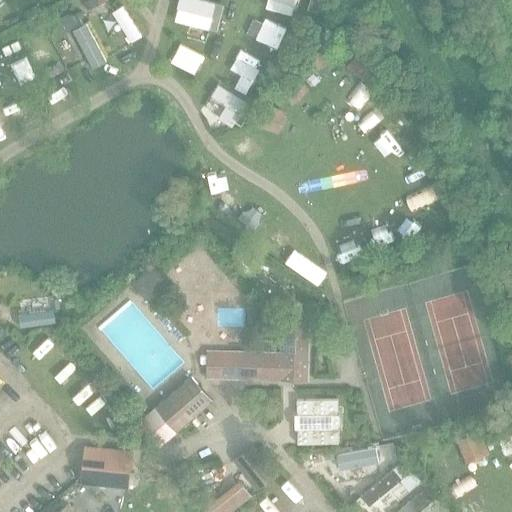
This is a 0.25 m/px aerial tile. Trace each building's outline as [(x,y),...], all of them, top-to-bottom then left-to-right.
[(303,50),(318,69),(336,55),(322,36),(303,50)] [(345,66),(364,81),(380,62),(361,47),(345,66)] [(275,87),(291,105),(309,89),(293,71),(275,87)] [(255,125),(277,133),(286,112),(264,103),(255,125)] [(206,377),(305,380),(306,317),(280,316),(279,352),(207,350),(206,377)] [(190,375),(138,421),(160,446),(175,433),(212,400),(190,375)] [(337,399),(296,399),(296,415),(298,415),(299,428),(297,428),(297,443),(338,443),(338,429),(342,429),(342,414),(337,414),(337,399)] [(232,459),(257,490),(277,474),(251,443),(232,459)] [(128,477),(129,477),(132,450),(85,444),(81,483),(127,488),(128,477)]
